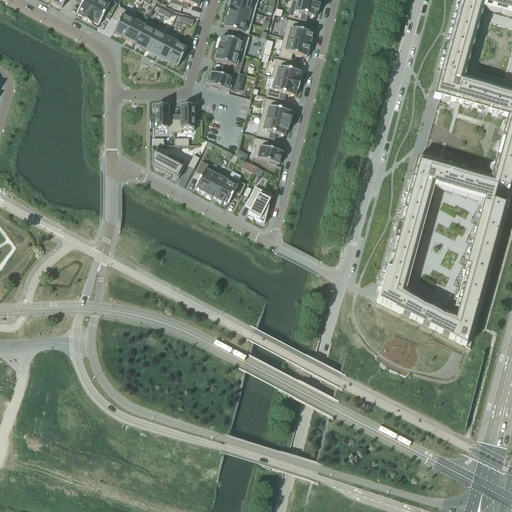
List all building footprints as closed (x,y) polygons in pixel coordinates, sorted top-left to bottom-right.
[(52,0),(50,4),(61,10),(66,0),(52,0)] [(78,0),(83,2),(76,15),(82,18),(81,20),(86,23),(98,0),(78,0)] [(100,0),(98,0),(86,23),(91,26),(92,24),(98,27),(105,14),(111,17),(113,12),(117,6),(114,4),(110,2),(109,4),(102,1),(100,0)] [(170,0),(169,7),(170,7),(181,10),(183,4),(187,5),(197,8),(197,7),(198,5),(199,2),(201,2),(201,0),(170,0)] [(231,3),(229,8),(254,15),(257,5),(240,0),(230,0),(230,2),(230,3),(231,3)] [(292,0),(287,18),(287,19),(292,20),(300,22),(301,16),(314,19),(316,14),(318,14),(319,7),(318,6),(318,7),(294,1),(295,0),(293,0),(292,0)] [(395,235),(392,248),(391,251),(388,263),(387,266),(384,278),(383,281),(379,294),(378,300),(377,304),(380,305),(400,315),(408,320),(410,320),(418,325),(419,325),(428,330),(429,330),(438,335),(439,335),(448,340),(461,347),(465,349),(469,351),(474,333),(477,323),(509,205),(511,194),(511,0),(459,0),(439,77),(439,78),(438,81),(438,82),(439,82),(438,83),(439,83),(439,84),(436,95),(435,95),(435,96),(434,96),(434,97),(433,97),(433,99),(442,101),(449,103),(448,108),(441,106),(439,105),(438,105),(438,106),(434,120),(433,125),(432,125),(436,126),(435,126),(436,126),(436,127),(443,128),(443,127),(444,127),(447,116),(446,116),(446,113),(448,113),(450,114),(453,104),(459,106),(506,119),(498,149),(489,180),(442,167),(436,166),(439,156),(438,156),(435,155),(436,152),(437,152),(442,135),(441,135),(441,132),(435,130),(432,138),(429,137),(428,142),(424,157),(426,158),(433,160),(432,165),(425,163),(416,160),(416,162),(416,163),(416,164),(417,164),(417,165),(417,166),(414,176),(413,176),(413,177),(412,177),(412,178),(411,178),(411,180),(410,181),(410,182),(407,192),(406,196),(403,207),(402,211),(400,218),(399,220),(396,233),(395,235)] [(118,23),(112,34),(123,40),(135,17),(122,10),(119,8),(118,9),(113,20),(118,23)] [(227,18),(226,18),(251,25),(254,15),(229,8),(227,18)] [(135,17),(123,40),(134,46),(145,25),(144,25),(135,20),(136,17),(135,17)] [(225,24),(223,29),(246,36),(248,36),(251,25),(226,18),(227,18),(225,18),(224,23),(225,24)] [(287,22),(283,40),(309,47),(310,44),(311,44),(312,41),(313,37),(312,37),(312,35),(309,34),(298,31),(300,25),(287,22)] [(145,25),(134,46),(145,51),(154,33),(155,33),(157,29),(146,23),(144,25),(145,25)] [(154,33),(145,51),(155,57),(165,38),(155,33),(154,33)] [(165,38),(155,57),(166,62),(176,44),(178,40),(167,34),(165,38)] [(221,38),(217,50),(244,57),(249,39),(248,39),(237,36),(235,42),(221,38)] [(283,40),(278,58),(281,59),(290,62),(292,55),(306,59),(309,47),(283,40)] [(176,44),(166,62),(177,68),(180,62),(181,62),(185,56),(185,55),(184,55),(186,52),(187,50),(186,49),(176,44)] [(215,59),(214,62),(228,66),(226,72),(239,75),(244,57),(217,50),(215,59)] [(273,70),(270,80),(273,80),(299,87),(301,81),(299,80),(300,74),(288,71),(286,70),(288,64),(275,61),(273,70)] [(219,74),(221,64),(213,63),(211,73),(219,74)] [(210,74),(207,86),(210,87),(209,89),(213,90),(218,91),(218,89),(223,91),(233,94),(239,75),(226,72),(225,78),(211,74),(210,74)] [(268,91),(266,98),(269,98),(278,101),(280,94),(294,98),(296,92),(298,92),(299,87),(273,80),(270,91),(268,91)] [(265,101),(260,119),(289,126),(291,119),(289,119),(290,114),(281,111),(276,110),(278,104),(265,100),(265,101)] [(180,121),(174,121),(174,134),(181,134),(181,132),(188,132),(193,132),(193,130),(193,107),(190,107),(190,106),(183,106),(183,107),(180,107),(180,121)] [(155,120),(149,120),(149,127),(149,130),(155,130),(167,130),(167,134),(174,134),(174,121),(168,121),(168,116),(168,107),(155,107),(155,108),(155,120)] [(256,137),(268,140),(270,134),(284,138),(285,132),(287,133),(289,126),(260,119),(256,137)] [(254,140),(252,147),(255,147),(252,159),(267,163),(267,165),(276,167),(276,166),(279,166),(282,154),(268,150),(269,144),(255,140),(254,140)] [(152,154),(152,156),(152,167),(152,169),(158,172),(164,176),(171,179),(171,177),(178,181),(179,178),(181,173),(185,167),(181,165),(176,162),(168,158),(167,161),(157,156),(152,154)] [(191,160),(187,168),(193,171),(195,168),(199,160),(193,157),(191,160)] [(198,182),(194,189),(199,192),(198,194),(205,197),(218,172),(207,166),(201,163),(195,175),(196,175),(201,178),(198,182)] [(263,173),(257,170),(254,176),(259,179),(263,173)] [(218,172),(205,197),(211,200),(212,199),(216,201),(228,178),(218,172)] [(216,201),(215,202),(221,206),(222,204),(227,207),(231,200),(233,195),(239,198),(245,186),(239,183),(228,178),(216,201)] [(248,215),(247,216),(248,216),(253,219),(254,220),(254,221),(260,224),(264,226),(266,215),(267,214),(268,207),(267,206),(271,198),(272,198),(272,197),(254,189),(248,200),(249,200),(254,203),(250,211),(248,215)]
